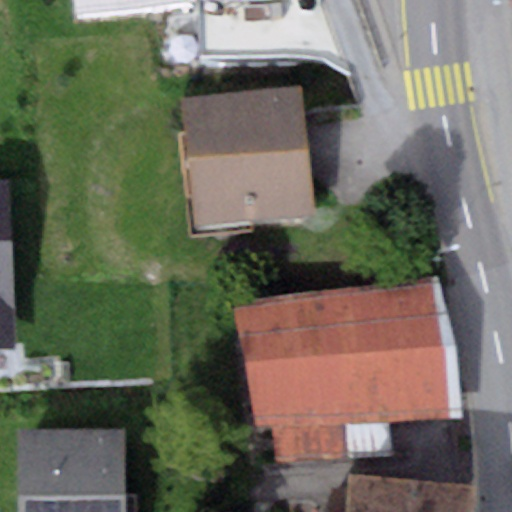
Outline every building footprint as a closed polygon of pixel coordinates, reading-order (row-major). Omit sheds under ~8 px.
[(189,0),(71,0),(75,37),(192,25),(189,0)] [(321,12),(203,19),(204,74),(347,70),(321,12)] [(314,235),(303,115),(187,126),(198,246),(314,235)] [(3,208),(0,208),(0,363),(10,363),(3,208)] [(434,279),(234,304),(257,423),(266,422),(271,463),(391,455),(387,418),(450,416),(434,279)] [(127,432),(21,432),(20,511),(138,511),(139,494),(127,494),(127,432)] [(476,511),(478,483),(350,475),(347,511),(476,511)]
